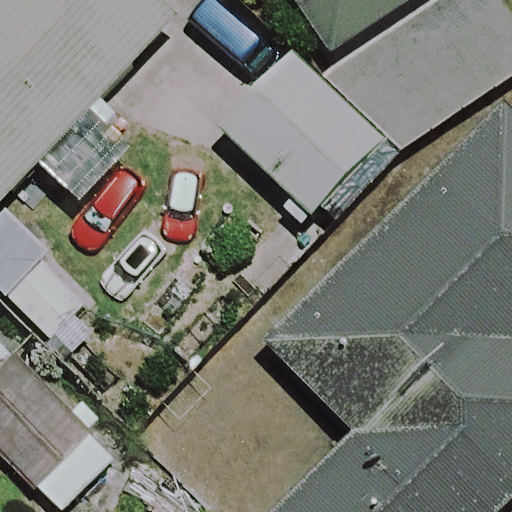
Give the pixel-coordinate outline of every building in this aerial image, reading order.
[(0,0),(0,207),(171,31),(138,0),(0,0)] [(422,0),(287,0),(329,63),(422,0)] [(380,154),(289,67),(217,142),(307,229),(380,154)] [(511,141),(494,123),(263,354),(352,443),(282,511),(501,511),(511,501),(511,141)] [(88,314),(29,263),(0,296),(0,331),(41,367),(88,314)] [(68,511),(110,474),(21,377),(0,397),(0,466),(42,511),(68,511)]
